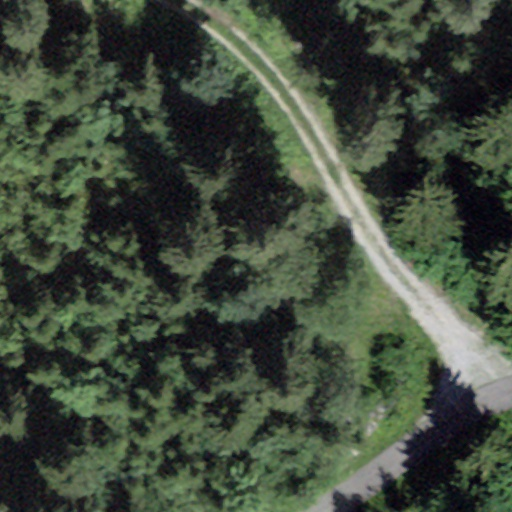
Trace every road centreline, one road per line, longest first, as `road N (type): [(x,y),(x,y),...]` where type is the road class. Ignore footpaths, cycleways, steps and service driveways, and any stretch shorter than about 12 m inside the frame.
road 1 (track): [(508,397),(363,242),(280,95),(189,14),(154,0)]
road 2 (track): [(334,511),(425,442),(511,396)]
